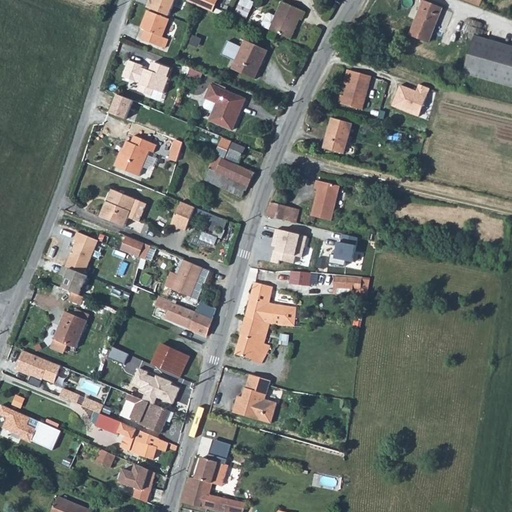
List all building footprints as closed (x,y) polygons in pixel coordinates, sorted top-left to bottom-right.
[(151,0),(149,6),(170,15),(176,0),(151,0)] [(217,0),(187,0),(187,1),(212,12),(217,0)] [(245,0),(241,0),(233,18),(239,21),(240,18),(246,20),(253,3),(245,0)] [(423,1),(410,35),(429,42),(442,9),(423,1)] [(305,13),(282,3),(276,16),(269,13),(266,14),(262,23),(263,27),(291,39),(300,18),(302,20),(305,13)] [(148,12),(142,29),(145,31),(142,39),(166,48),(168,39),(163,37),(169,20),(148,12)] [(446,30),(442,33),(446,39),(450,36),(446,30)] [(203,39),(194,35),(190,43),(200,48),(203,39)] [(476,37),(465,73),(511,87),(511,47),(495,43),(476,37)] [(236,61),(233,69),(255,79),(267,51),(245,41),(242,47),(228,42),(222,56),(236,61)] [(126,69),(123,78),(142,84),(139,92),(152,97),(154,91),(165,95),(170,79),(169,78),(172,69),(154,62),(150,72),(143,69),(144,66),(129,61),(126,69)] [(352,71),(348,85),(344,96),(341,95),(338,103),(361,110),(371,76),(352,71)] [(213,113),(209,122),(232,131),(246,100),(211,85),(205,100),(206,100),(203,107),(204,110),(213,113)] [(416,92),(400,86),(392,106),(419,117),(430,89),(419,85),(416,92)] [(119,93),(111,112),(128,118),(135,100),(119,93)] [(332,119),(324,150),(344,155),(353,125),(332,119)] [(122,157),(119,155),(115,166),(139,176),(149,152),(154,154),(157,145),(147,141),(135,136),(132,143),(127,141),(124,150),(125,150),(122,157)] [(222,137),(215,156),(238,166),(245,148),(231,143),(232,141),(222,137)] [(214,156),(209,169),(210,170),(206,181),(241,197),(246,187),(248,188),(256,174),(238,166),(215,156),(214,156)] [(318,191),(312,217),(331,222),(339,187),(316,181),(315,190),(318,191)] [(112,190),(107,202),(110,203),(115,191),(112,190)] [(110,203),(107,202),(101,218),(125,228),(129,218),(139,222),(147,204),(115,191),(110,203)] [(181,202),(173,221),(188,227),(195,208),(181,202)] [(271,204),(268,217),(269,218),(283,221),(284,221),(286,208),(271,204)] [(213,225),(225,229),(228,219),(216,215),(213,225)] [(283,221),(269,218),(266,229),(264,229),(258,267),(277,270),(278,266),(289,268),(289,265),(294,266),(297,252),(292,251),(293,244),(285,242),(285,241),(280,239),(283,221)] [(188,227),(173,221),(171,226),(178,230),(179,228),(186,231),(188,227)] [(98,242),(78,233),(74,242),(76,243),(73,252),(72,252),(71,256),(66,268),(70,270),(85,276),(98,242)] [(383,236),(381,243),(392,245),(394,239),(383,236)] [(122,251),(141,259),(147,245),(128,237),(122,251)] [(204,269),(185,261),(178,276),(172,273),(165,287),(191,299),(204,269)] [(85,276),(70,270),(66,268),(62,267),(58,275),(66,278),(62,288),(72,292),(81,296),(89,278),(85,276)] [(291,273),(289,289),(295,289),(297,273),(291,273)] [(335,288),(363,291),(364,280),(336,277),(335,288)] [(255,284),(246,318),(262,323),(269,324),(273,325),(298,327),(299,308),(275,306),(270,305),(273,289),(255,284)] [(81,296),(72,292),(68,301),(81,306),(85,298),(81,296)] [(196,313),(159,298),(156,307),(163,310),(161,315),(167,318),(166,319),(190,329),(207,337),(213,320),(196,313)] [(200,304),(196,313),(213,320),(215,311),(200,304)] [(75,313),(67,310),(50,348),(64,354),(67,345),(76,349),(92,313),(77,307),(75,313)] [(246,318),(240,339),(264,345),(268,333),(260,331),(262,323),(246,318)] [(264,345),(240,339),(236,355),(252,360),(253,363),(260,365),(263,362),(269,347),(264,345)] [(162,345),(153,365),(181,379),(190,358),(162,345)] [(113,347),(109,358),(124,364),(128,354),(113,347)] [(56,364),(24,351),(16,371),(49,383),(56,364)] [(150,372),(139,368),(133,382),(143,386),(142,389),(148,392),(145,400),(155,404),(158,398),(173,405),(180,388),(172,385),(172,381),(157,376),(155,378),(149,375),(150,372)] [(266,400),(271,381),(250,375),(246,389),(245,389),(243,399),(242,404),(237,403),(234,414),(273,424),(278,403),(266,400)] [(65,389),(62,396),(99,411),(102,405),(65,389)] [(17,394),(12,404),(21,408),(26,398),(17,394)] [(155,404),(145,400),(134,396),(131,402),(137,405),(131,419),(141,423),(140,425),(162,434),(167,421),(171,423),(175,413),(155,404)] [(2,428),(31,441),(37,429),(29,426),(33,418),(2,404),(0,407),(0,415),(7,419),(2,428)] [(126,404),(123,413),(131,416),(134,407),(126,404)] [(119,422),(101,414),(95,427),(114,434),(119,422)] [(60,431),(39,422),(37,429),(31,441),(52,450),(60,431)] [(170,443),(138,430),(134,442),(124,439),(121,448),(139,454),(139,455),(153,460),(153,459),(157,448),(161,449),(166,451),(170,443)] [(189,479),(182,503),(207,509),(211,510),(220,511),(243,511),(245,505),(212,498),(214,485),(222,488),(229,466),(226,465),(231,445),(213,440),(208,460),(202,458),(197,478),(189,479)] [(116,456),(102,450),(97,462),(111,469),(116,456)] [(137,489),(135,498),(148,503),(156,474),(139,466),(137,473),(124,470),(120,484),(137,489)] [(91,511),(59,498),(52,511),(91,511)]
